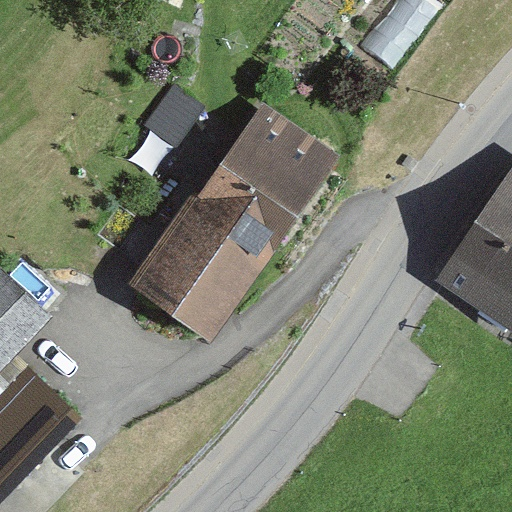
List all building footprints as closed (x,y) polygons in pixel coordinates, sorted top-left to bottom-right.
[(174,85),(147,126),(178,146),(205,105),(174,85)] [(263,102),(203,193),(279,246),(342,155),(263,102)] [(511,171),(439,279),(511,328),(511,171)] [(279,246),(203,193),(195,188),(129,283),(213,341),(279,246)] [(2,266),(0,268),(0,374),(19,354),(55,316),(2,266)] [(0,483),(74,406),(19,354),(0,374),(0,483)]
